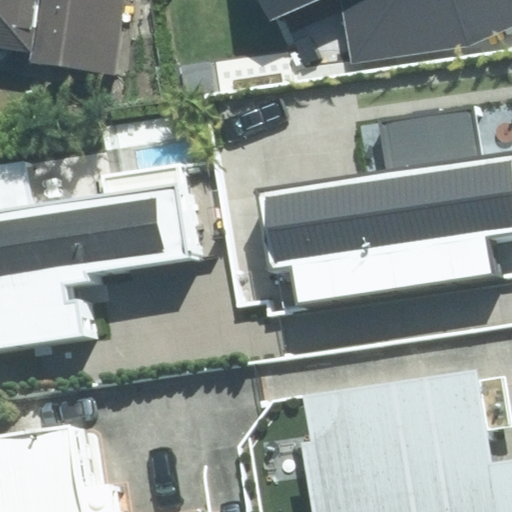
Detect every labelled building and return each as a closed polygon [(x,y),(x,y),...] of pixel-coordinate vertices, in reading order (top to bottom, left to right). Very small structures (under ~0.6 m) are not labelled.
[(0,0),(0,38),(34,44),(31,57),(124,70),(133,0),(0,0)] [(295,0),(302,43),(463,19),(460,0),(295,0)] [(38,209),(32,169),(0,173),(0,352),(101,338),(95,304),(84,305),(80,286),(105,282),(104,273),(207,258),(197,186),(192,187),(190,171),(107,183),(109,199),(38,209)] [(511,511),(511,482),(508,483),(491,372),(328,398),(336,446),(324,447),(334,511),(511,511)] [(0,511),(103,511),(90,419),(9,431),(13,459),(0,460),(0,511)]
